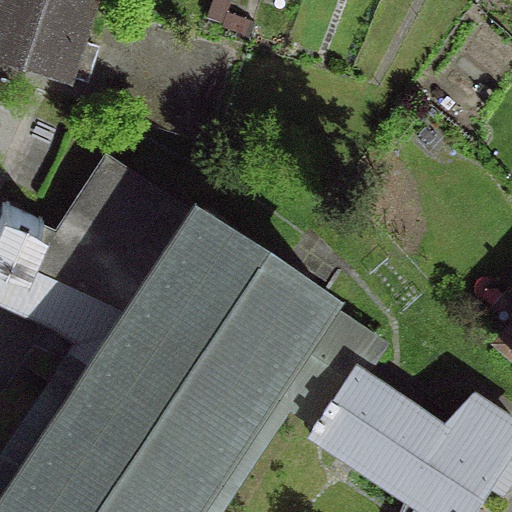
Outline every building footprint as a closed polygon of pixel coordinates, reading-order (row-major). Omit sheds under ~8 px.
[(87,0),(0,0),(0,56),(63,77),(87,0)] [(103,163),(58,235),(53,247),(41,272),(102,302),(79,340),(0,459),(0,511),(210,511),(213,511),(220,500),(221,492),(283,398),(319,422),(352,372),(355,374),(374,344),(314,304),(319,297),(195,214),(190,221),(103,163)] [(0,302),(79,340),(102,302),(41,272),(53,247),(58,235),(0,211),(0,302)] [(511,324),(499,339),(511,350),(511,324)] [(438,429),(355,374),(352,372),(319,422),(313,431),(435,511),(460,511),(511,433),(511,428),(468,399),(438,429)]
